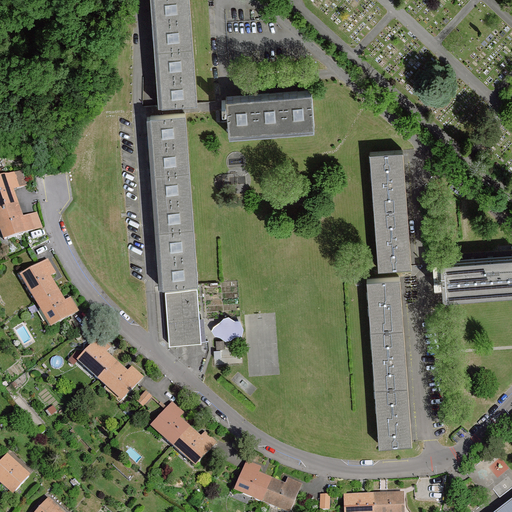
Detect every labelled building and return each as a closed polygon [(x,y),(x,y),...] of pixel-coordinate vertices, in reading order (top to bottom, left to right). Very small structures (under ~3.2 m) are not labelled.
[(155,0),(156,19),(191,17),(189,0),(155,0)] [(156,19),(159,47),(193,45),(191,17),(156,19)] [(159,47),(161,76),(195,73),(193,45),(159,47)] [(161,76),(163,104),(198,102),(195,73),(161,76)] [(312,90),(284,92),(287,126),(315,124),(312,90)] [(284,92),(255,94),(258,128),(287,126),(284,92)] [(258,128),(255,94),(227,97),(227,100),(228,109),(229,122),(229,131),(258,128)] [(186,112),(151,115),(153,144),(189,142),(186,112)] [(191,170),(189,142),(153,144),(155,172),(191,170)] [(376,210),(407,208),(402,151),(371,153),(376,210)] [(193,198),(191,170),(155,172),(157,201),(193,198)] [(14,174),(19,188),(26,186),(21,172),(14,174)] [(14,174),(7,177),(12,191),(19,188),(14,174)] [(7,177),(0,179),(0,210),(17,205),(12,191),(7,177)] [(195,227),(193,198),(157,201),(160,229),(195,227)] [(22,219),(17,205),(0,210),(0,219),(2,219),(9,239),(27,233),(22,219)] [(411,266),(407,208),(376,210),(379,268),(411,266)] [(37,213),(29,216),(34,230),(42,227),(37,213)] [(29,216),(22,219),(27,233),(34,230),(29,216)] [(197,255),(195,227),(160,229),(162,257),(197,255)] [(199,284),(197,255),(162,257),(164,286),(199,284)] [(511,288),(511,258),(442,263),(444,294),(511,288)] [(41,265),(49,278),(55,274),(48,261),(41,265)] [(41,265),(25,275),(36,293),(32,295),(37,302),(56,291),(49,278),(41,265)] [(372,337),(404,335),(399,276),(380,278),(367,279),(372,337)] [(197,289),(167,291),(171,343),(200,341),(199,318),(198,310),(197,289)] [(56,291),(37,302),(41,310),(44,308),(55,326),(72,316),(64,303),(56,291)] [(70,300),(64,303),(72,316),(78,313),(70,300)] [(246,335),(247,317),(217,316),(216,334),(246,335)] [(376,395),(408,392),(404,335),(372,337),(376,395)] [(94,345),(104,354),(110,349),(99,339),(94,345)] [(224,340),(216,340),(217,348),(224,348),(224,340)] [(94,345),(81,359),(96,372),(94,375),(101,381),(115,364),(104,354),(94,345)] [(115,364),(101,381),(107,387),(110,384),(125,398),(138,384),(127,374),(115,364)] [(132,368),(127,374),(138,384),(143,378),(132,368)] [(408,392),(376,395),(379,444),(412,442),(408,392)] [(152,397),(146,393),(138,402),(143,407),(152,397)] [(167,410),(178,420),(183,415),(172,405),(167,410)] [(167,410),(155,424),(170,438),(168,441),(174,447),(189,430),(178,420),(167,410)] [(189,430),(174,447),(181,453),(184,450),(199,464),(211,450),(200,440),(189,430)] [(205,434),(200,440),(211,450),(216,444),(205,434)] [(7,457),(0,464),(0,477),(1,477),(16,491),(29,477),(7,457)] [(244,470),(258,476),(261,469),(247,463),(244,470)] [(244,470),(237,488),(257,496),(255,500),(263,503),(272,482),(258,476),(244,470)] [(288,480),(286,488),(299,493),(302,486),(288,480)] [(286,488),(272,482),(263,503),(271,506),(273,503),(292,511),(299,493),(286,488)] [(330,510),(330,495),(321,495),(321,510),(330,510)] [(404,511),(403,496),(375,497),(375,511),(404,511)] [(375,511),(375,497),(345,498),(345,511),(375,511)] [(61,511),(48,500),(37,511),(61,511)] [(511,511),(511,502),(499,511),(511,511)]
